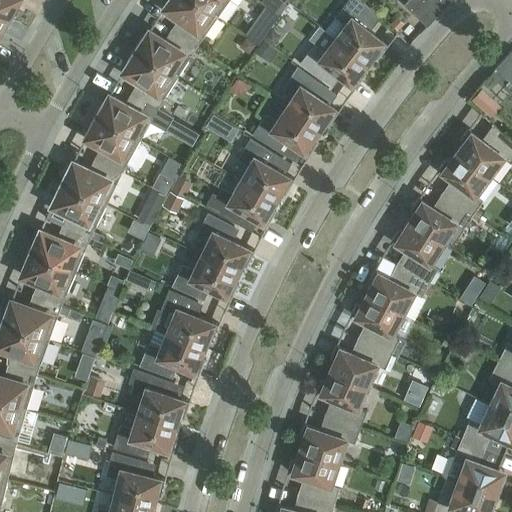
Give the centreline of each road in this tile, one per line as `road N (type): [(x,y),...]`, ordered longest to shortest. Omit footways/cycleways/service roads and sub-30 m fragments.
road 1 (residential): [(459,0),(368,102),(269,267),(231,369),(195,511)]
road 2 (residential): [(244,511),(275,396),(372,204),(511,22)]
road 3 (residential): [(41,130),(130,0)]
road 4 (residential): [(68,0),(0,105)]
